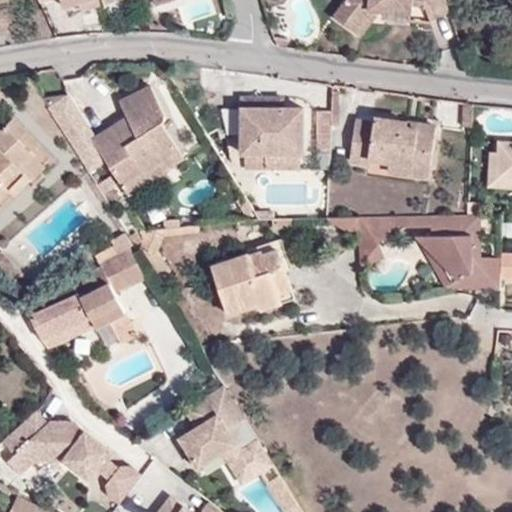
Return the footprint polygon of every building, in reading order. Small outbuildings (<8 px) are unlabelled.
[(65,0),(67,5),(81,0),(84,9),(100,3),(99,0),(65,0)] [(355,31),(373,8),(382,9),(411,12),(412,4),(425,5),(430,20),(449,13),(445,0),(347,0),(347,1),(335,15),(355,31)] [(355,31),(361,36),(382,9),(373,8),(355,31)] [(126,115),(93,138),(123,185),(163,159),(168,166),(182,156),(161,123),(166,120),(153,87),(122,99),(126,115)] [(271,95),(236,95),(236,104),(271,105),(271,95)] [(292,105),(271,105),(236,104),(236,148),(292,148),(292,105)] [(465,105),(464,131),(473,132),(474,111),(474,106),(465,105)] [(315,113),(313,152),(328,153),(329,113),(315,113)] [(373,158),(392,161),(435,166),(440,125),(379,117),(379,123),(360,121),(355,162),(373,164),(373,158)] [(27,133),(13,119),(6,126),(19,140),(27,133)] [(24,171),(38,158),(19,140),(6,126),(0,131),(0,197),(8,189),(14,196),(32,179),(24,171)] [(511,186),(511,143),(495,143),(494,186),(511,186)] [(32,180),(46,166),(38,158),(24,171),(32,179),(32,180)] [(128,194),(169,167),(168,166),(163,159),(123,185),(128,194)] [(392,174),(433,179),(435,166),(392,161),(392,174)] [(465,287),(481,287),(481,277),(502,278),(503,259),(481,259),(481,214),(473,214),(463,214),(457,214),(450,214),(441,215),(433,215),(426,215),(419,215),(419,227),(425,227),(455,280),(465,274),(465,287)] [(358,217),(359,225),(360,261),(369,252),(372,262),(383,259),(377,243),(393,227),(411,227),(445,286),(447,286),(465,287),(465,274),(455,280),(425,227),(419,227),(419,215),(387,216),(358,217)] [(144,246),(140,248),(147,258),(158,251),(163,238),(199,233),(199,224),(140,231),(144,246)] [(120,252),(130,247),(124,237),(114,243),(120,252)] [(276,240),(249,248),(250,252),(252,256),(279,248),(276,240)] [(261,312),(296,300),(279,248),(252,256),(250,252),(212,264),(229,316),(259,306),(261,312)] [(80,293),(30,315),(41,339),(92,317),(96,327),(111,321),(127,313),(118,296),(146,279),(129,251),(101,266),(103,270),(82,281),(88,294),(82,297),(80,293)] [(164,286),(177,278),(158,251),(147,258),(164,286)] [(360,261),(360,266),(372,262),(369,252),(360,261)] [(502,281),(511,281),(511,252),(503,252),(502,281)] [(481,287),(502,288),(502,278),(481,277),(481,287)] [(122,344),(138,336),(127,313),(111,321),(122,344)] [(41,339),(46,349),(47,348),(96,327),(92,317),(41,339)] [(229,431),(246,420),(227,388),(188,414),(195,427),(179,438),(197,467),(220,452),(236,476),(242,481),(262,471),(273,465),(258,441),(242,453),(229,431)] [(74,422),(48,423),(36,412),(3,445),(16,457),(9,465),(22,476),(34,463),(65,461),(90,480),(97,472),(105,477),(108,486),(106,490),(122,503),(143,475),(129,464),(119,468),(108,459),(113,452),(74,422)] [(262,471),(269,482),(279,476),(273,465),(262,471)] [(288,511),(300,511),(279,476),(269,482),(288,511)] [(106,490),(95,504),(106,511),(115,511),(122,503),(106,490)] [(164,511),(172,501),(166,497),(157,509),(160,511),(164,511)] [(41,511),(18,500),(11,511),(41,511)] [(218,511),(205,502),(198,511),(186,511),(172,501),(164,511),(160,511),(157,509),(154,511),(218,511)] [(137,511),(126,503),(118,511),(137,511)]
